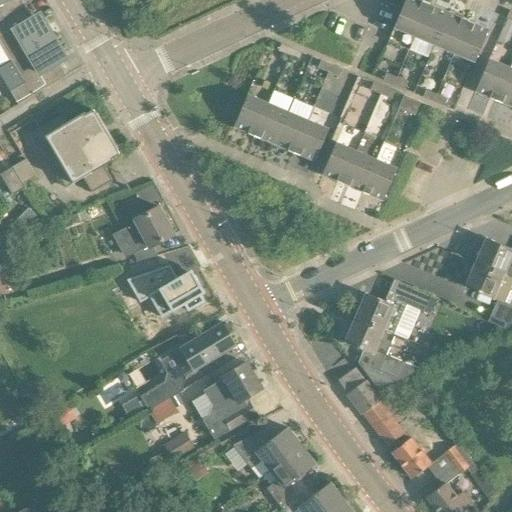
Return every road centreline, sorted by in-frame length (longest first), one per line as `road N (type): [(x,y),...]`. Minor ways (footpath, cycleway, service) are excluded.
road 1 (residential): [(252,307),(511,191)]
road 2 (tertiary): [(252,307),(121,85)]
road 3 (tertiary): [(386,511),(252,307)]
road 4 (residential): [(121,85),(298,0)]
